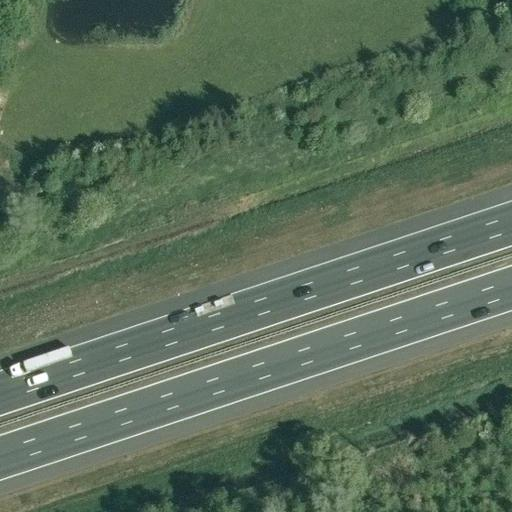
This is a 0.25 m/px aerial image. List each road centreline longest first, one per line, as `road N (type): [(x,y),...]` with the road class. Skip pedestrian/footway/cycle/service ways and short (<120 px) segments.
road 1 (motorway): [(0,459),(511,288)]
road 2 (motorway): [(511,224),(0,394)]
